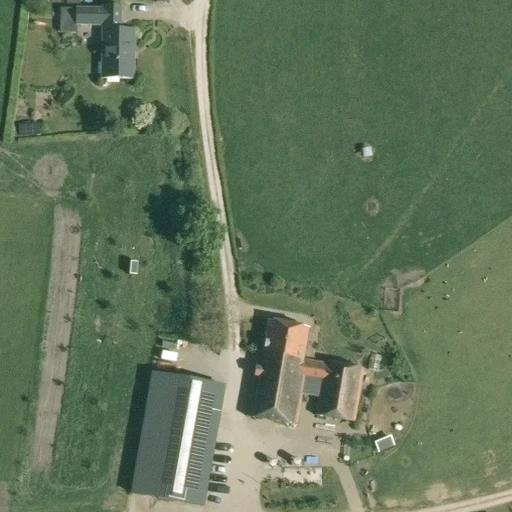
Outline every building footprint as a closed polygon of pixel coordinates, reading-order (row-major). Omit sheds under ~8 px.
[(120,31),(120,23),(120,8),(103,7),(103,10),(64,10),(64,25),(102,26),(101,79),(133,79),(133,31),(120,31)] [(258,354),(247,416),(296,425),(301,393),(319,396),(316,415),(353,422),(362,371),(302,361),(307,329),(268,322),(263,355),(258,354)] [(226,387),(152,373),(130,496),(204,510),(226,387)] [(390,389),(389,412),(413,412),(414,389),(390,389)] [(355,445),(355,435),(325,434),(325,444),(355,445)]
